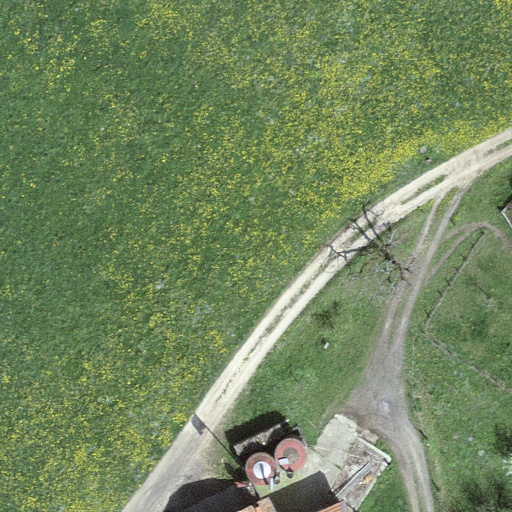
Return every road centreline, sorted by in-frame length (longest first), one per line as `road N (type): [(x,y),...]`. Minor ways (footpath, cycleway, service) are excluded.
road 1 (track): [(134,511),(280,312),(339,250),(422,188),(511,139)]
road 2 (track): [(467,162),(422,255),(374,399)]
road 3 (track): [(423,511),(408,449),(374,399),(294,498)]
